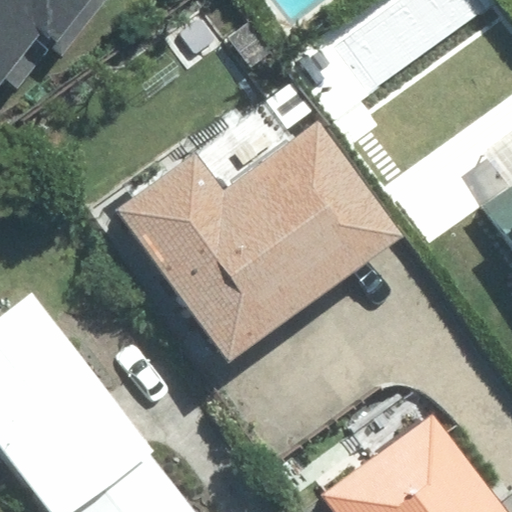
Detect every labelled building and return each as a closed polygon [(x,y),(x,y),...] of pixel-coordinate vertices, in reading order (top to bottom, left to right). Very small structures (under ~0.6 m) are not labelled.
[(78,0),(0,0),(0,70),(16,50),(31,61),(78,0)] [(480,0),(383,0),(417,43),(435,28),(451,48),(493,15),(480,0)] [(358,84),(320,33),(283,60),(321,112),(358,84)] [(372,243),(291,128),(192,195),(169,159),(88,217),(197,374),(372,243)] [(511,179),(468,210),(511,276),(511,179)] [(165,511),(10,299),(0,306),(0,485),(19,511),(165,511)] [(483,511),(409,411),(292,495),(304,511),(483,511)]
